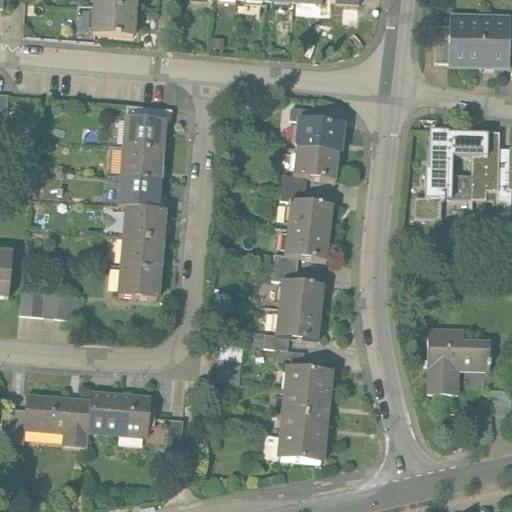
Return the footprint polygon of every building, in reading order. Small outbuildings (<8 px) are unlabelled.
[(134,8),(134,0),(88,0),(88,5),(134,8)] [(334,0),(334,7),(358,9),(358,0),(334,0)] [(132,36),(134,8),(88,5),(87,33),(132,36)] [(509,21),(509,17),(449,16),(449,29),(448,67),(509,68),(509,53),(509,21)] [(434,67),(448,67),(449,29),(434,29),(434,67)] [(125,108),(124,120),(162,123),(169,124),(170,112),(125,108)] [(295,124),(312,126),(313,113),(289,110),(287,123),(295,124)] [(159,154),(162,123),(124,120),(119,120),(116,150),(159,154)] [(293,150),(337,154),(339,128),(312,126),(295,124),(293,150)] [(498,151),(498,134),(427,133),(427,171),(423,171),(422,202),(484,203),(484,194),(495,194),(497,194),(498,151)] [(156,185),(159,154),(116,150),(114,181),(156,185)] [(305,180),(334,182),(337,154),(293,150),(290,178),(305,180)] [(507,191),(508,151),(498,151),(497,194),(495,194),(495,218),(509,218),(509,191),(507,191)] [(287,203),(303,205),(305,180),(290,178),(282,177),(279,202),(287,203)] [(154,216),(156,185),(114,181),(111,212),(119,213),(154,216)] [(284,230),(327,234),(330,207),(303,205),(287,203),(284,230)] [(160,247),(162,216),(154,216),(119,213),(117,243),(160,247)] [(284,230),(281,259),(297,260),(325,263),(327,234),(284,230)] [(157,278),(160,247),(117,243),(114,274),(157,278)] [(0,302),(9,304),(14,253),(0,251),(0,302)] [(278,283),(294,285),(297,260),(281,259),(272,258),(269,282),(278,283)] [(154,309),(157,278),(114,274),(112,305),(154,309)] [(294,285),(278,283),(275,310),(318,314),(321,288),(294,285)] [(78,300),(19,295),(17,318),(76,324),(78,300)] [(315,343),(318,314),(275,310),(272,338),(293,341),(315,343)] [(425,331),(423,397),(457,398),(457,374),(488,375),(489,342),(462,342),(462,332),(425,331)] [(293,341),(272,338),(259,336),(257,347),(281,350),(291,352),(293,341)] [(214,386),(239,388),(243,348),(218,346),(214,386)] [(291,352),(281,350),(280,357),(312,361),(312,355),(291,352)] [(282,367),(280,391),(328,396),(331,372),(282,367)] [(280,391),(277,414),(326,419),(328,396),(280,391)] [(485,418),(509,419),(510,393),(486,393),(485,418)] [(88,394),(87,400),(85,437),(146,441),(149,398),(88,394)] [(87,400),(24,396),(22,413),(21,433),(22,433),(60,436),(59,449),(83,451),(85,437),(87,400)] [(21,433),(22,413),(6,412),(4,445),(21,447),(22,433),(21,433)] [(277,414),(275,438),(324,443),(325,430),(326,419),(277,414)] [(178,426),(162,424),(158,459),(174,461),(178,426)] [(275,438),(272,461),(321,466),(324,443),(275,438)]
